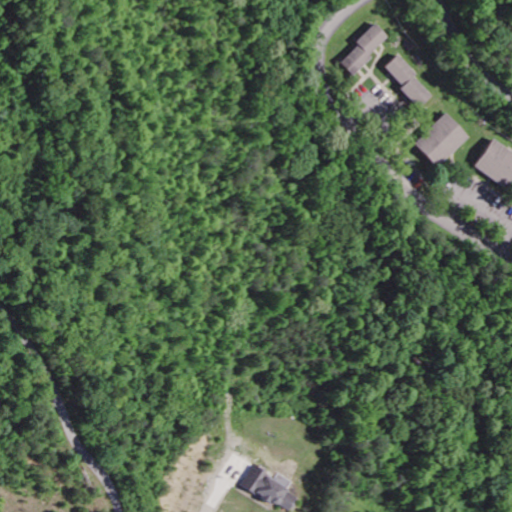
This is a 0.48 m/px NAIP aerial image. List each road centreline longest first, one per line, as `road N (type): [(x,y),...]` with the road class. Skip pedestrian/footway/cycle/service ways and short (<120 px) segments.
road 1 (residential): [(511,97),(473,62),(438,0),(340,16),(319,51),(320,87),(340,121),(408,192),(462,230)]
road 2 (residential): [(0,307),(37,361),(69,437),(111,482),(116,511)]
